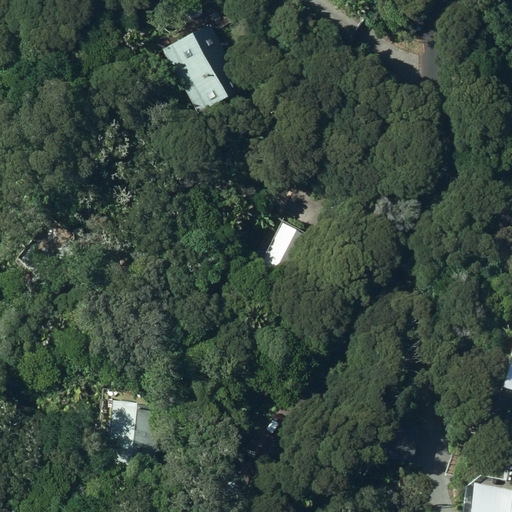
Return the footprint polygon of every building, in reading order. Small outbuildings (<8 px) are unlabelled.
[(166,48),(203,111),(248,85),(211,22),(166,48)] [(286,221),(261,269),(286,282),(311,233),(286,221)] [(511,351),(501,390),(511,392),(511,351)] [(112,399),(104,474),(155,479),(162,405),(112,399)] [(511,511),(511,490),(473,485),(469,511),(511,511)]
